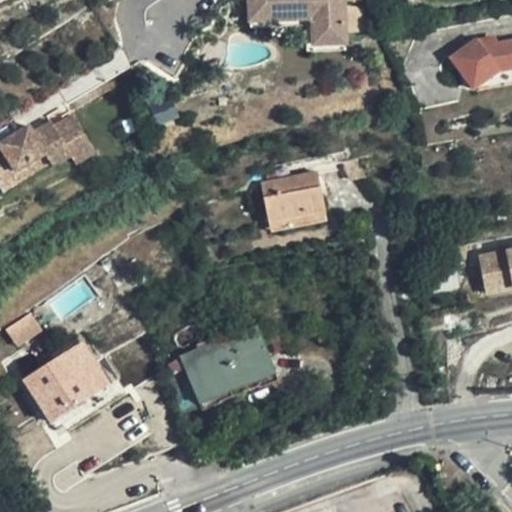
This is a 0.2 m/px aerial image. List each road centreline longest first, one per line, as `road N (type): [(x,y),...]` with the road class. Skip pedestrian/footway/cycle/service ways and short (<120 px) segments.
road 1 (secondary): [(172,511),(393,434),(511,415)]
road 2 (unknown): [(140,44),(132,56),(0,124)]
